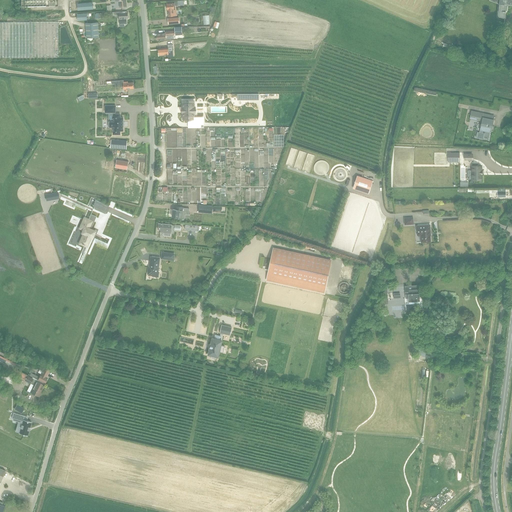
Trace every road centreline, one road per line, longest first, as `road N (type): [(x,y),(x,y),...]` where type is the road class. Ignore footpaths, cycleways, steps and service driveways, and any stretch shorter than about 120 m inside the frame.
road 1 (tertiary): [(30,511),(58,420),(146,205),(152,148),(138,0)]
road 2 (unclassified): [(511,237),(501,274),(478,496)]
road 3 (secondary): [(496,511),(493,467),(511,326)]
road 4 (track): [(380,172),(398,91),(445,0)]
road 5 (track): [(0,69),(66,79),(83,74),(69,22)]
